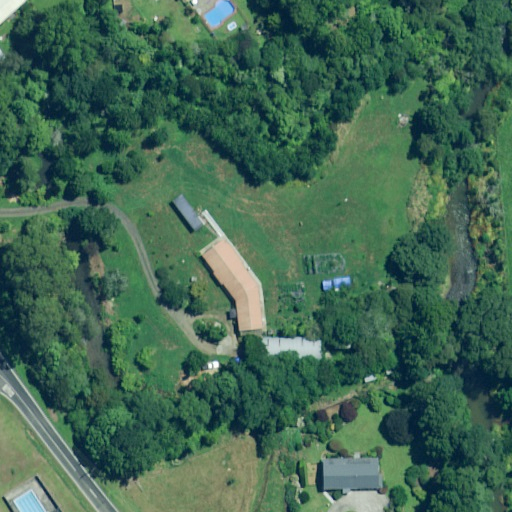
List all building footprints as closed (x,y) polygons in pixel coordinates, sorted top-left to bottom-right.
[(0,0),(0,24),(27,0),(0,0)] [(221,286),(224,283),(237,302),(240,331),(265,328),(261,287),(228,238),(203,255),(214,272),(212,273),(221,286)] [(403,352),(404,338),(392,337),(391,351),(403,352)] [(321,362),(321,338),(255,338),(255,361),(321,362)] [(357,348),(356,339),(336,341),(337,350),(357,348)] [(397,364),(384,368),(387,378),(400,374),(397,364)] [(362,374),(365,383),(379,379),(376,370),(362,374)] [(353,495),(353,489),(381,489),(380,460),(324,460),(324,489),(343,489),(343,495),(353,495)]
